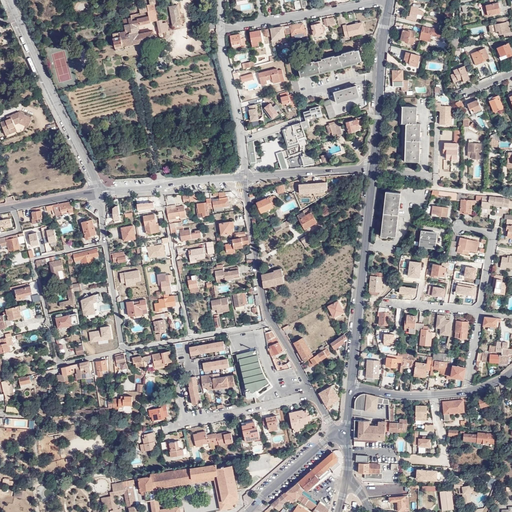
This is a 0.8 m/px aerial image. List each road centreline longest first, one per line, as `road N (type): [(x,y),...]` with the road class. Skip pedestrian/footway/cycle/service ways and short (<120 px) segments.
road 1 (residential): [(97,192),(122,350),(270,322)]
road 2 (tertiary): [(372,168),(350,386)]
road 3 (residential): [(14,18),(97,192)]
road 4 (residential): [(221,29),(389,1)]
road 5 (tertiary): [(389,1),(372,168)]
road 6 (residential): [(245,176),(221,29)]
road 7 (residential): [(97,192),(245,176)]
road 8 (residential): [(270,322),(245,176)]
road 9 (residential): [(185,423),(312,392)]
road 10 (residential): [(245,176),(372,168)]
